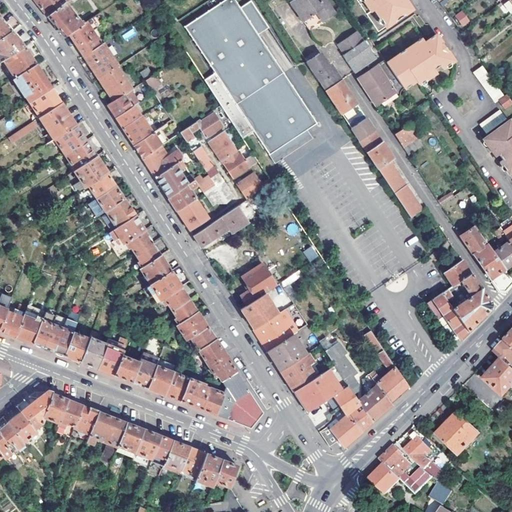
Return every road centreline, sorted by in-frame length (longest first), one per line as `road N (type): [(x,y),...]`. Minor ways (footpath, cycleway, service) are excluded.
road 1 (tertiary): [(291,416),(11,0)]
road 2 (residential): [(506,309),(348,78)]
road 3 (tertiary): [(330,486),(506,309)]
road 4 (tertiary): [(44,364),(255,453)]
